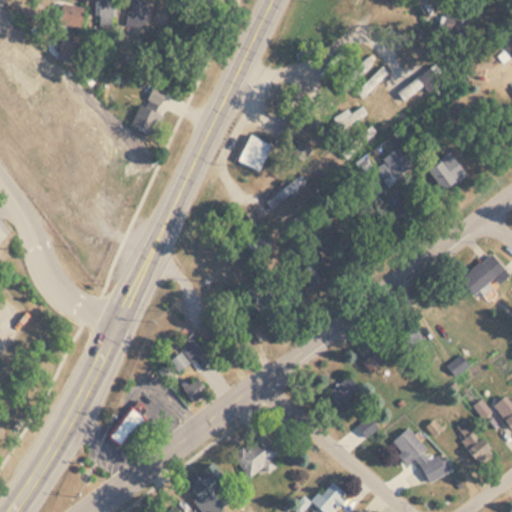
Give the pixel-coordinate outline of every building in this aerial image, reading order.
[(60,0),(52,21),(76,31),(85,9),(61,0),(60,0)] [(93,0),(94,28),(114,28),(114,0),(93,0)] [(155,35),(155,5),(128,5),(128,35),(155,35)] [(404,64),(428,50),(421,38),(406,46),(410,52),(400,57),(404,64)] [(355,90),(362,98),(388,72),(381,65),(355,90)] [(423,86),(417,78),(397,89),(402,98),(423,86)] [(145,99),(157,105),(164,93),(152,86),(145,99)] [(154,111),(136,105),(129,129),(147,134),(154,111)] [(347,109),(333,117),(341,130),(365,115),(360,107),(350,113),(347,109)] [(236,160),(259,170),(271,144),(248,134),(236,160)] [(304,160),(312,148),(300,140),(292,152),(304,160)] [(390,187),(411,163),(393,147),(372,170),(390,187)] [(444,183),(461,168),(445,151),(428,166),(444,183)] [(266,199),(272,207),(306,182),(300,174),(266,199)] [(492,278),(497,284),(508,274),(488,252),(459,279),(474,296),(492,278)] [(422,338),(408,320),(392,331),(407,350),(422,338)] [(166,361),(178,372),(203,348),(191,336),(166,361)] [(468,366),(460,356),(446,366),(454,377),(468,366)] [(348,401),(360,390),(347,376),(327,394),(344,413),(352,405),(348,401)] [(204,394),(196,378),(180,386),(188,402),(204,394)] [(509,430),(511,428),(511,403),(506,395),(493,405),(509,430)] [(489,413),(482,400),(473,405),(480,418),(489,413)] [(105,437),(119,447),(140,417),(127,408),(105,437)] [(356,425),(363,438),(377,430),(369,418),(356,425)] [(477,464),(489,454),(463,420),(451,429),(477,464)] [(406,464),(425,449),(408,428),(389,443),(406,464)] [(279,460),(262,431),(229,450),(245,479),(279,460)] [(179,484),(197,511),(208,511),(222,503),(215,492),(226,485),(211,463),(179,484)] [(306,502),(316,511),(327,511),(343,496),(327,481),(306,502)]
